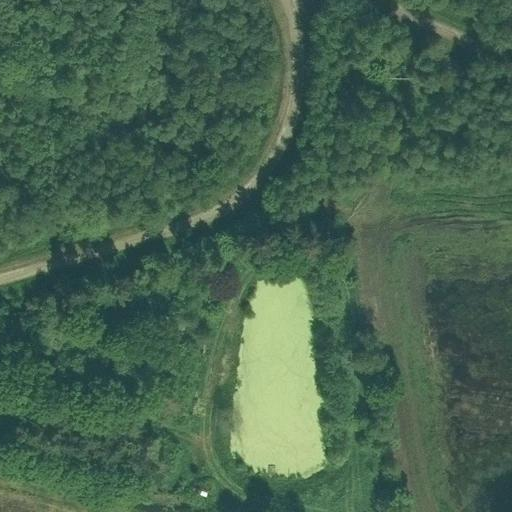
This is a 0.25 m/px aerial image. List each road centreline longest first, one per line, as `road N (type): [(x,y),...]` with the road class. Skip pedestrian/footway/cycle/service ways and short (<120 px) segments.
road 1 (track): [(280,0),(291,64),(280,132),(249,185),(205,220),(0,279)]
road 2 (track): [(361,0),(511,67)]
